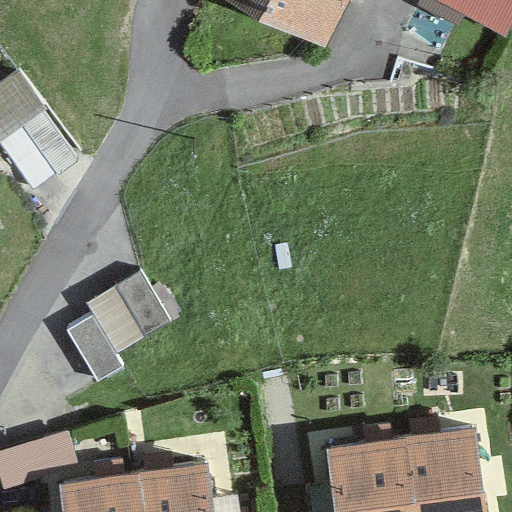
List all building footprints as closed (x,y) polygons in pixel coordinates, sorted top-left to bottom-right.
[(232,0),(325,48),(350,0),(232,0)] [(511,23),(511,0),(428,0),(426,5),(502,44),(511,23)] [(16,67),(0,80),(0,134),(33,185),(77,153),(47,102),(16,67)] [(95,308),(117,348),(174,317),(145,266),(89,297),(95,308)] [(117,348),(95,308),(66,324),(95,378),(125,363),(117,348)] [(67,424),(0,444),(0,464),(4,478),(76,457),(67,424)] [(493,511),(481,433),(406,445),(416,511),(493,511)] [(416,511),(406,445),(332,456),(341,511),(416,511)] [(216,511),(207,453),(132,465),(139,511),(216,511)] [(139,511),(132,465),(58,477),(63,511),(139,511)]
